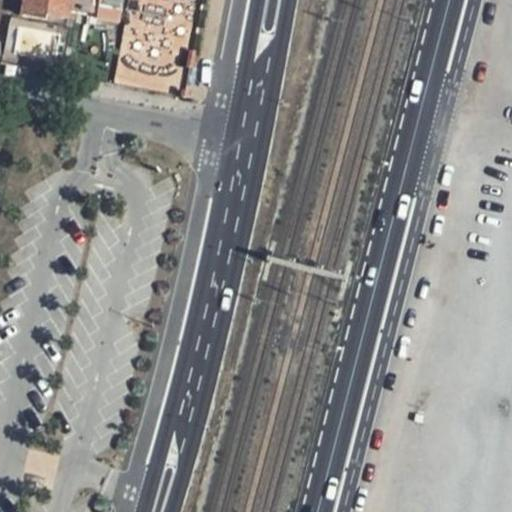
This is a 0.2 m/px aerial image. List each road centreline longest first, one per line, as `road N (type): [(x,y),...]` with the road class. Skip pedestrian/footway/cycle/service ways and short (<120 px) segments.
road 1 (primary): [(323,511),(452,0)]
road 2 (primary): [(149,511),(223,251),(267,0)]
